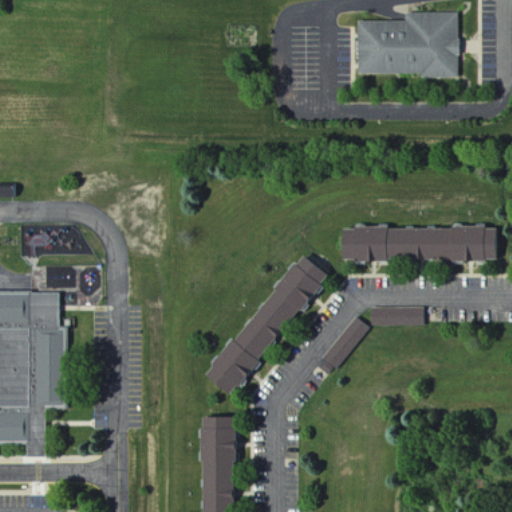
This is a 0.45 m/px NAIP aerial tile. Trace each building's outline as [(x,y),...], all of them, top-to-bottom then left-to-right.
[(358,21),(358,75),(458,75),(459,13),(405,13),(405,21),(358,21)] [(339,261),(497,261),(497,228),(339,229),(339,261)] [(326,276),(301,255),(202,375),(227,395),(326,276)] [(0,407),(47,406),(46,363),(66,362),(65,326),(59,326),(58,292),(0,293),(0,407)] [(371,309),(370,326),(423,327),(424,310),(371,309)] [(371,329),(357,317),(319,363),(333,375),(371,329)] [(0,441),(28,442),(29,415),(0,414),(0,441)] [(232,506),(233,418),(201,417),(199,511),(225,511),(225,506),(232,506)]
